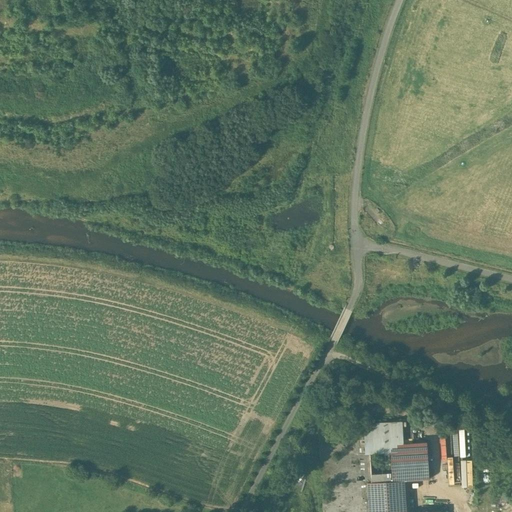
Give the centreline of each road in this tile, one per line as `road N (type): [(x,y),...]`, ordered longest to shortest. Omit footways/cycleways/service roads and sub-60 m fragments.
road 1 (track): [(329,347),(511,430)]
road 2 (unclassified): [(242,511),(334,338)]
